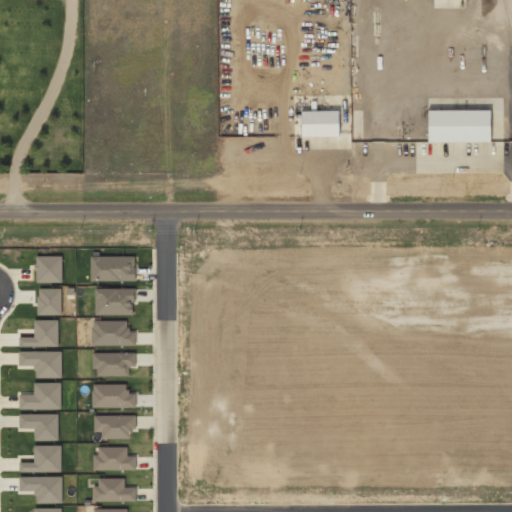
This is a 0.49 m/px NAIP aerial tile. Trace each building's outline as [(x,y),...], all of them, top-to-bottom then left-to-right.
[(240,22),(228,23),(231,38),(242,36),(240,22)] [(301,110),(301,136),(339,136),(339,110),(301,110)] [(490,110),(428,110),(428,142),(490,141),(490,110)] [(61,256),(35,256),(36,283),(62,282),(61,256)] [(134,256),(90,256),(90,282),(135,280),(134,256)] [(133,288),(95,288),(95,315),(134,315),(133,288)] [(38,315),(61,315),(61,289),(37,289),(38,315)] [(58,346),(58,319),(34,320),(34,336),(18,337),(19,347),(58,346)] [(126,320),(91,321),(92,345),(135,345),(135,329),(127,329),(126,320)] [(61,351),(18,351),(18,366),(35,366),(34,377),(61,377),(61,351)] [(135,352),(93,353),(93,376),(129,375),(129,366),(135,366),(135,352)] [(60,409),(60,383),(33,383),(33,394),(19,394),(19,409),(60,409)] [(92,407),(136,406),(135,393),(127,394),(127,384),(92,384),(92,407)] [(18,414),(19,429),(34,428),(34,441),(58,440),(58,413),(18,414)] [(136,430),(135,415),(93,415),(94,431),(101,431),(101,438),(130,438),(130,430),(136,430)] [(61,471),(61,445),(33,445),(34,462),(19,462),(19,472),(61,471)] [(127,446),(94,447),(95,470),(135,469),(135,456),(127,456),(127,446)] [(62,477),(18,476),(18,491),(35,492),(35,502),(62,503),(62,477)] [(136,501),(135,487),(124,487),(124,478),(94,478),(95,501),(136,501)]
